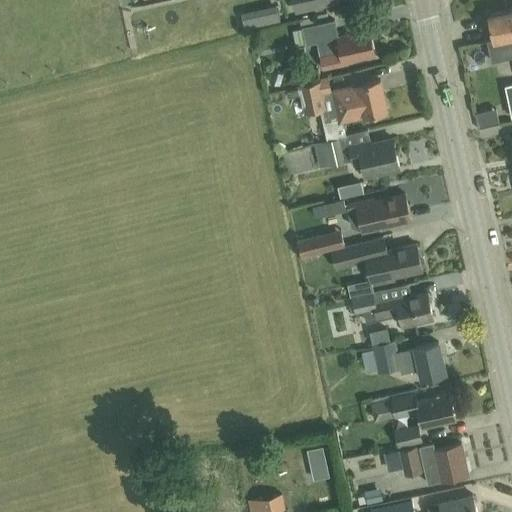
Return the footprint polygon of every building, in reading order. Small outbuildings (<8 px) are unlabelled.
[(338,0),(293,0),(296,10),(338,0)] [(488,40),(491,58),(492,61),(511,56),(511,9),(488,15),(493,39),(488,40)] [(301,20),(302,26),(314,24),(313,17),(301,20)] [(348,59),(375,54),(370,31),(356,34),(355,32),(338,36),(335,20),(314,24),(303,26),(306,42),(317,40),(323,69),(349,63),(348,59)] [(280,85),(283,74),(272,70),(269,82),(280,85)] [(298,86),(304,114),(328,109),(325,93),(332,92),(328,76),(320,78),(320,81),(298,86)] [(340,121),(365,116),(387,111),(380,79),(356,84),(357,86),(333,91),(340,121)] [(327,164),(347,160),(344,145),(342,135),(321,140),(322,141),(314,143),(320,165),(327,163),(327,164)] [(365,176),(400,168),(393,138),(371,143),(370,140),(348,144),(352,162),(361,160),(365,176)] [(348,204),(353,226),(362,230),(363,233),(380,229),(380,226),(411,219),(406,194),(375,200),(374,198),(348,204)] [(344,242),(340,227),(298,239),(302,254),(344,242)] [(385,250),(385,247),(382,236),(331,250),(335,268),(366,260),(372,285),(394,280),(393,276),(423,270),(422,266),(424,266),(425,263),(424,256),(421,254),(419,254),(417,243),(385,250)] [(411,294),(397,297),(393,298),(376,301),(374,291),(374,290),(352,295),(352,296),(356,311),(363,309),(366,321),(378,319),(400,314),(402,325),(433,318),(428,292),(411,296),(411,294)] [(423,378),(445,373),(438,342),(415,347),(415,348),(407,350),(407,352),(399,354),(396,340),(374,345),(380,371),(406,365),(407,371),(420,368),(423,378)] [(422,426),(456,418),(450,392),(417,400),(415,392),(391,397),(396,417),(419,411),(422,426)] [(398,445),(421,440),(417,423),(394,428),(398,445)] [(428,483),(440,480),(468,474),(461,443),(435,449),(433,442),(419,446),(428,483)] [(405,474),(423,470),(417,445),(399,449),(405,474)] [(367,503),(383,500),(381,487),(364,491),(367,503)] [(288,511),(288,510),(285,511),(281,494),(249,500),(251,511),(288,511)] [(476,511),(473,494),(440,502),(428,505),(429,511),(476,511)] [(414,511),(411,499),(372,508),(373,511),(414,511)]
